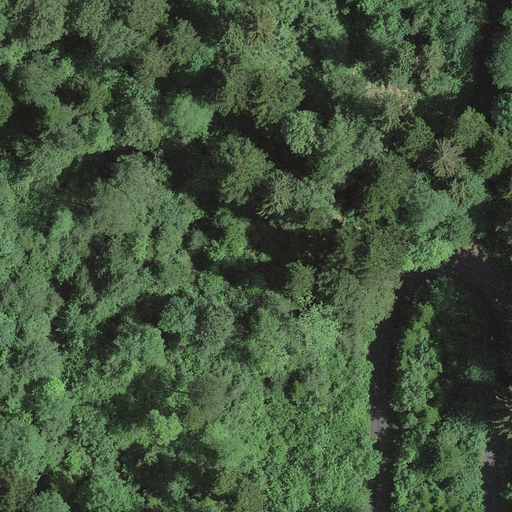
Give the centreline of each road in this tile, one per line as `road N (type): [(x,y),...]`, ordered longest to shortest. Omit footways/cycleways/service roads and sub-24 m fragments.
road 1 (unclassified): [(374,511),(386,324),(407,282),(427,267),(463,262),(477,270),(501,316),(505,350),(488,443),(490,511)]
road 2 (track): [(463,262),(511,150)]
